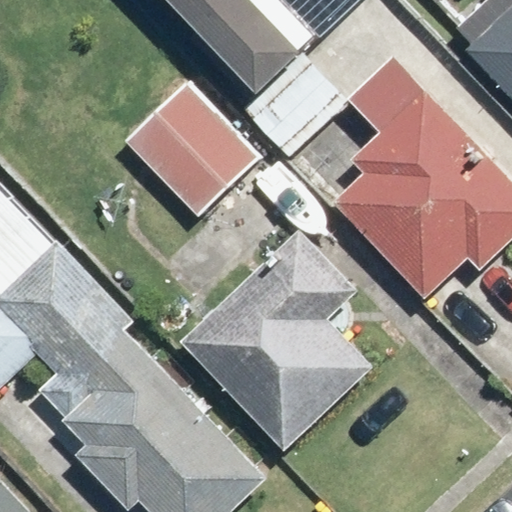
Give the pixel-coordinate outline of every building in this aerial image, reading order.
[(178,0),(265,93),(322,41),(283,0),(178,0)] [(511,12),(470,54),(511,97),(511,12)] [(438,309),(511,236),(511,180),(400,66),(360,105),(393,138),(330,200),(438,309)] [(267,160),(191,83),(130,143),(206,220),(267,160)] [(308,232),(187,346),(286,449),(406,334),(308,232)] [(0,460),(46,511),(230,511),(270,477),(61,243),(0,297),(0,460)] [(0,511),(32,511),(0,479),(0,511)]
